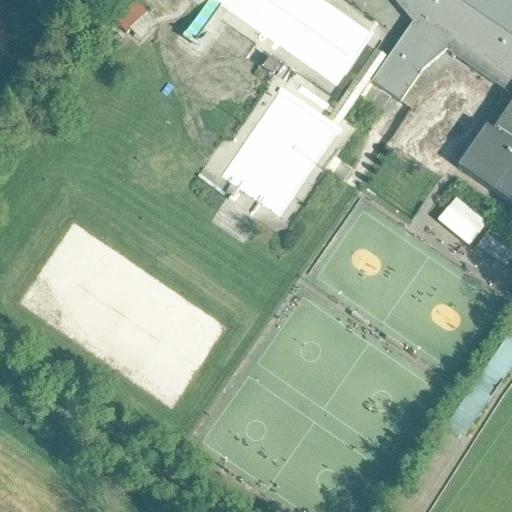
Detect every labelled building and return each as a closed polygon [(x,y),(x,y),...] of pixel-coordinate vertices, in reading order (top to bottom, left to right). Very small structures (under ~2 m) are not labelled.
[(511,0),(385,0),(394,6),(414,27),(372,86),(401,106),(422,74),(446,54),(508,97),(457,170),(511,208),(511,0)] [(109,25),(120,36),(140,17),(130,6),(109,25)] [(273,80),(280,70),(270,63),(263,73),(273,80)] [(437,220),(468,247),(488,225),(457,198),(437,220)] [(465,440),(511,367),(511,328),(446,428),(465,440)]
